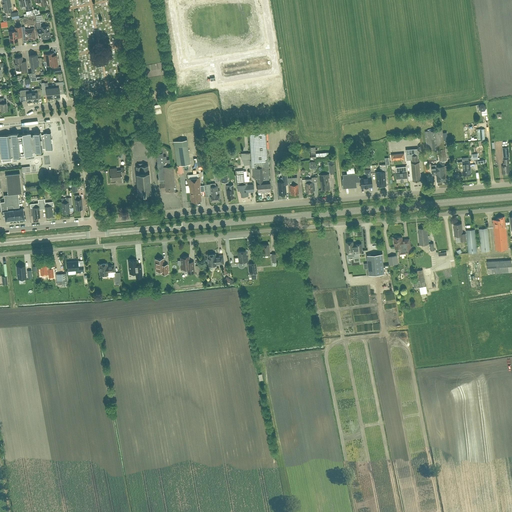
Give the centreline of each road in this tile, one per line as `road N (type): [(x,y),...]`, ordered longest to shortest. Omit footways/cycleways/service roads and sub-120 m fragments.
road 1 (residential): [(95,222),(511,184)]
road 2 (unclassified): [(0,255),(294,228)]
road 3 (secondary): [(293,216),(511,196)]
road 4 (unclassified): [(294,228),(511,208)]
road 5 (secondary): [(97,234),(293,216)]
